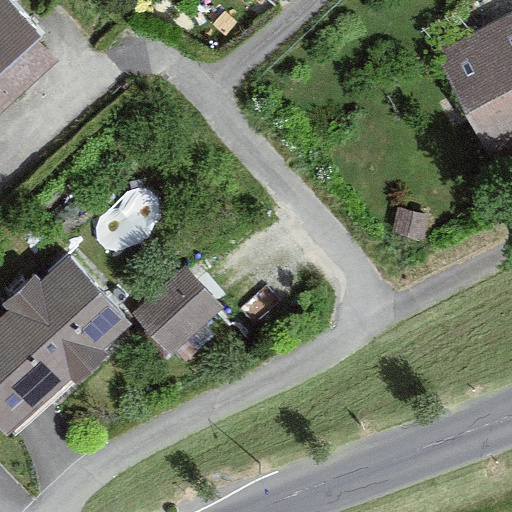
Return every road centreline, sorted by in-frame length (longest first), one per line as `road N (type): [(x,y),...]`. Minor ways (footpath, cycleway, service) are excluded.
road 1 (unclassified): [(64,511),(80,486),(379,313)]
road 2 (unclassified): [(379,313),(153,53)]
road 3 (tertiary): [(229,511),(511,401)]
road 4 (unclassified): [(379,313),(511,263)]
